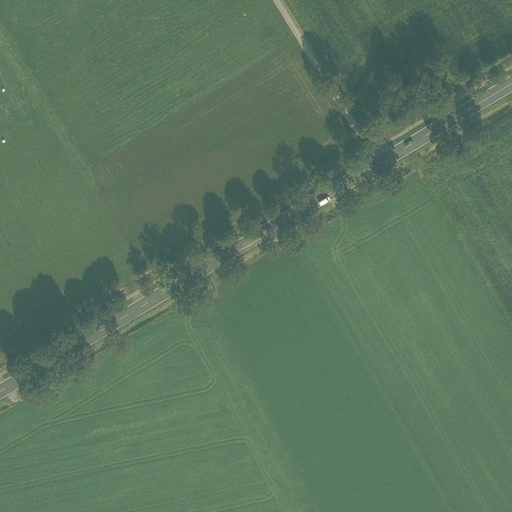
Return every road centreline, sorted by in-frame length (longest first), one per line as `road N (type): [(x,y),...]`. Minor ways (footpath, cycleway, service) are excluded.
road 1 (secondary): [(511,82),(0,390)]
road 2 (track): [(275,0),(378,163)]
